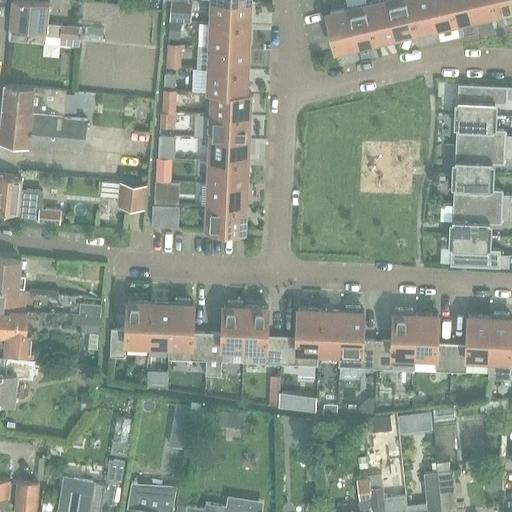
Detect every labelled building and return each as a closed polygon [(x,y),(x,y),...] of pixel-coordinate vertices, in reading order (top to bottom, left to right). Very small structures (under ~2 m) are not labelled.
[(77,37),(78,25),(47,22),(49,2),(25,0),(12,0),(9,39),(45,42),(46,34),(77,37)] [(249,24),(250,1),(218,0),(211,0),(211,23),(211,22),(249,24)] [(375,40),(395,35),(386,0),(380,0),(367,3),(375,40)] [(386,0),(395,35),(415,31),(407,0),(386,0)] [(407,0),(415,31),(435,26),(429,0),(407,0)] [(429,0),(435,26),(455,22),(450,0),(429,0)] [(450,0),(455,22),(475,17),(471,0),(450,0)] [(471,0),(475,17),(495,12),(492,0),(471,0)] [(511,0),(492,0),(495,12),(511,8),(511,0)] [(355,45),(375,40),(367,3),(347,8),(355,45)] [(335,49),(355,45),(347,8),(326,13),(335,49)] [(76,10),(77,24),(95,23),(95,9),(76,10)] [(99,26),(115,28),(116,16),(100,14),(99,26)] [(248,47),(249,24),(211,22),(211,23),(210,45),(248,47)] [(168,43),(167,66),(180,67),(181,44),(168,43)] [(247,69),(248,47),(210,45),(209,68),(247,69)] [(246,91),(247,69),(209,68),(208,90),(246,91)] [(511,85),(458,83),(457,113),(494,115),(495,102),(507,103),(507,98),(511,97),(511,85)] [(3,107),(63,113),(66,90),(5,84),(3,107)] [(163,89),(161,112),(171,112),(173,112),(175,90),(163,89)] [(250,92),(246,91),(208,90),(207,100),(211,101),(211,114),(249,115),(250,92)] [(63,117),(63,113),(3,107),(0,133),(0,141),(84,150),(87,119),(63,117)] [(210,136),(248,138),(249,115),(211,114),(203,113),(203,120),(198,124),(198,131),(202,135),(210,135),(210,136)] [(493,128),(494,115),(457,113),(455,143),(511,145),(511,133),(505,133),(506,128),(493,128)] [(247,161),(248,138),(210,136),(209,159),(247,161)] [(511,145),(455,143),(454,173),(491,175),(492,162),(504,163),(504,158),(511,158),(511,145)] [(246,183),(247,161),(209,159),(208,182),(246,183)] [(115,162),(114,179),(131,180),(132,163),(115,162)] [(172,185),(187,186),(188,173),(173,172),(172,185)] [(491,188),(491,175),(454,173),(453,203),(511,206),(511,194),(503,193),(503,188),(491,188)] [(42,190),(19,188),(20,178),(0,175),(0,210),(16,212),(16,217),(59,222),(60,210),(40,208),(42,190)] [(144,184),(121,182),(119,205),(141,207),(144,184)] [(245,206),(246,183),(208,182),(207,205),(245,206)] [(175,189),(159,189),(159,201),(175,202),(175,189)] [(511,205),(511,206),(453,203),(451,233),(489,235),(489,222),(501,223),(502,218),(511,218),(511,205)] [(244,230),(245,206),(207,205),(206,228),(244,230)] [(489,235),(451,233),(450,264),(508,267),(509,254),(500,253),(500,248),(488,248),(489,235)] [(0,288),(18,290),(18,287),(23,287),(24,277),(19,277),(20,260),(0,258),(0,288)] [(77,275),(78,262),(57,260),(56,273),(77,275)] [(25,291),(18,290),(0,288),(0,310),(14,312),(14,310),(14,303),(24,304),(25,291)] [(206,359),(207,331),(192,331),(194,303),(188,303),(189,299),(189,298),(175,297),(175,299),(176,299),(175,302),(171,302),(169,344),(168,357),(206,359)] [(148,343),(150,301),(127,300),(126,328),(111,327),(110,355),(125,356),(126,342),(148,343)] [(243,348),(245,305),(241,305),(241,302),(242,302),(242,300),(228,300),(228,301),(228,304),(223,304),(222,332),(207,331),(206,359),(205,374),(221,374),(221,360),(233,360),(234,347),(243,348)] [(169,344),(171,302),(150,301),(148,343),(169,344)] [(79,313),(100,314),(101,304),(80,302),(79,313)] [(280,362),(281,335),(267,334),(268,306),(245,305),(243,348),(242,361),(280,362)] [(376,367),(378,339),(363,338),(364,310),(359,310),(359,307),(359,306),(345,305),(345,306),(346,306),(346,309),(341,309),(339,352),(338,365),(376,367)] [(296,335),(281,335),(280,362),(317,364),(318,351),(320,308),(297,307),(296,335)] [(415,355),(416,312),(411,312),(411,309),(412,309),(412,308),(398,307),(398,309),(399,309),(399,312),(394,312),(392,340),(378,339),(376,367),(414,368),(415,355)] [(339,352),(341,309),(320,308),(318,351),(339,352)] [(14,312),(0,310),(0,335),(8,336),(7,352),(29,354),(30,336),(25,335),(27,312),(14,310),(14,312)] [(490,316),(488,358),(488,377),(510,378),(510,373),(511,372),(511,344),(511,345),(511,326),(511,316),(507,316),(507,313),(508,313),(508,312),(494,311),(494,313),(494,316),(490,316)] [(450,370),(452,342),(437,341),(438,313),(416,312),(415,355),(436,356),(435,369),(450,370)] [(72,314),(71,322),(83,323),(82,330),(98,330),(99,315),(72,314)] [(488,358),(490,316),(468,315),(466,343),(452,342),(450,370),(466,371),(466,357),(488,358)] [(32,379),(33,360),(7,358),(5,373),(0,372),(0,400),(13,402),(16,378),(32,379)] [(163,374),(147,374),(147,385),(163,385),(163,374)] [(270,375),(269,390),(279,391),(280,376),(270,375)] [(279,391),(278,406),(287,407),(288,392),(279,391)] [(81,394),(81,409),(92,409),(93,395),(81,394)] [(358,406),(358,412),(374,412),(375,397),(368,397),(358,406)] [(127,398),(126,409),(135,410),(137,399),(127,398)] [(176,401),(172,422),(188,425),(191,403),(176,401)] [(324,404),(324,414),(336,415),(336,405),(324,404)] [(431,410),(415,411),(417,430),(433,428),(431,410)] [(390,413),(368,415),(370,431),(391,429),(390,413)] [(362,425),(348,427),(350,443),(364,442),(362,425)] [(395,450),(387,451),(388,460),(400,458),(398,441),(394,441),(395,450)] [(112,442),(110,454),(128,456),(130,444),(112,442)] [(189,480),(190,447),(176,447),(175,479),(189,480)] [(366,456),(358,457),(359,468),(367,467),(366,456)] [(88,511),(89,507),(101,509),(102,504),(113,506),(117,481),(121,482),(124,462),(109,460),(105,483),(64,476),(58,511),(88,511)] [(504,463),(488,463),(488,472),(504,472),(504,463)] [(313,469),(305,469),(306,480),(314,479),(313,469)] [(437,472),(441,511),(451,510),(451,511),(464,511),(464,508),(463,508),(462,501),(457,501),(453,471),(437,472)] [(428,511),(430,511),(441,511),(437,472),(424,474),(428,511)] [(407,511),(406,495),(384,497),(381,473),(369,475),(369,478),(372,499),(372,500),(373,509),(373,511),(407,511)] [(242,498),(273,502),(276,479),(244,475),(242,498)] [(423,475),(399,475),(399,493),(422,493),(423,475)] [(0,507),(7,508),(9,479),(0,478),(0,507)] [(369,478),(357,480),(359,502),(372,500),(372,499),(369,478)] [(17,480),(15,510),(36,511),(38,482),(17,480)] [(131,508),(130,511),(171,511),(174,493),(173,492),(132,486),(131,485),(127,507),(131,508)] [(373,511),(373,509),(372,500),(359,502),(360,511),(373,511)] [(205,508),(179,504),(177,511),(261,511),(262,511),(206,503),(205,508)]
